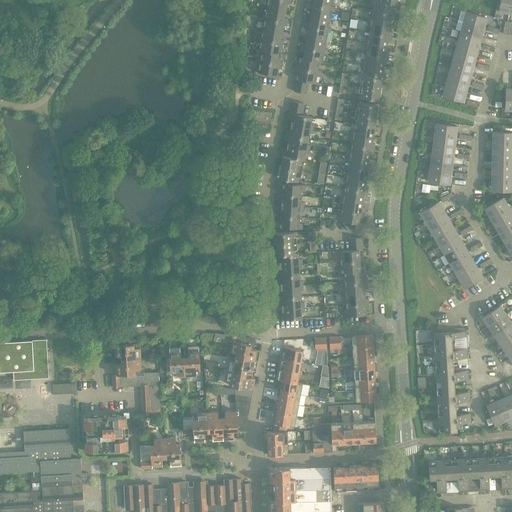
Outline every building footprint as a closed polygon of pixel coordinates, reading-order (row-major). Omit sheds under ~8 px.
[(291,1),(285,0),(268,0),(267,8),(286,11),(287,4),(290,5),(291,1)] [(311,1),(310,5),(335,9),(335,7),(332,7),(333,0),(314,0),(314,1),(311,1)] [(374,5),(373,11),(395,15),(395,10),(393,9),(393,4),(378,1),(373,0),(371,0),(371,5),(374,5)] [(500,0),(499,11),(509,13),(511,0),(500,0)] [(335,9),(310,5),(310,8),(313,9),(311,16),(330,19),(332,10),(334,11),(335,9)] [(263,16),(262,18),(287,23),(287,19),(284,18),(286,11),(267,8),(265,17),(263,16)] [(369,17),(368,21),(390,25),(391,19),(394,20),(395,15),(373,11),(372,17),(369,17)] [(466,12),(464,22),(484,27),(486,18),(466,12)] [(307,22),(306,26),(331,31),(331,29),(328,28),(330,19),(311,16),(310,23),(307,22)] [(287,23),(262,18),(262,20),(265,21),(263,29),(282,33),(283,26),(286,26),(287,23)] [(390,25),(368,21),(368,26),(371,27),(370,33),(391,36),(392,31),(389,31),(390,25)] [(464,22),(461,31),(481,37),(484,27),(464,22)] [(331,31),(306,26),(306,30),(309,30),(307,37),(326,41),(328,32),(330,33),(331,31)] [(259,37),(259,39),(283,44),(283,40),(281,39),(282,33),(263,29),(262,38),(259,37)] [(461,31),(459,40),(479,46),(481,37),(461,31)] [(366,38),(365,43),(387,46),(388,41),(391,41),(391,36),(370,33),(369,39),(366,38)] [(303,44),(302,47),(327,52),(327,50),(324,49),(326,41),(307,37),(306,44),(303,44)] [(283,44),(259,39),(258,41),(261,42),(259,51),(262,51),(278,54),(278,53),(279,47),(282,47),(283,44)] [(459,40),(456,49),(476,55),(479,46),(459,40)] [(387,46),(365,43),(364,47),(367,48),(366,54),(388,57),(389,52),(386,52),(387,46)] [(327,52),(302,47),(302,51),(305,52),(304,58),(319,61),(319,62),(322,62),(324,53),(326,54),(327,52)] [(456,49),(453,59),(473,64),(476,55),(456,49)] [(258,59),(258,61),(282,65),(283,62),(280,61),(281,54),(278,53),(278,54),(262,51),(261,60),(258,59)] [(362,60),(362,64),(383,68),(384,62),(387,62),(388,57),(366,54),(365,60),(362,60)] [(296,64),(296,68),(320,73),(320,71),(318,70),(319,62),(319,61),(304,58),(301,57),(299,65),(296,64)] [(453,59),(451,68),(471,74),(473,64),(453,59)] [(282,65),(258,61),(257,63),(260,64),(258,73),(277,76),(278,69),(281,69),(282,65)] [(383,68),(362,64),(361,69),(364,69),(363,75),(382,78),(382,79),(385,79),(386,74),(383,73),(383,68)] [(320,73),(296,68),(295,72),(298,72),(297,80),(308,82),(315,83),(317,74),(320,75),(320,73)] [(451,68),(448,77),(468,83),(471,74),(451,68)] [(363,75),(361,86),(380,89),(382,79),(382,78),(363,75)] [(448,77),(446,86),(466,92),(468,83),(448,77)] [(297,80),(295,86),(307,88),(308,82),(297,80)] [(307,88),(295,86),(294,92),(306,94),(307,88)] [(380,89),(361,86),(360,97),(378,100),(380,89)] [(466,92),(446,86),(443,96),(463,102),(466,92)] [(293,101),(291,107),(303,110),(304,104),(293,101)] [(359,102),(357,113),(376,116),(378,105),(359,102)] [(302,115),(290,113),(289,119),(292,119),(291,125),(313,129),(314,124),(311,124),(312,117),(302,115)] [(357,113),(356,124),(374,127),(374,126),(376,116),(357,113)] [(436,123),(435,134),(455,136),(457,126),(436,123)] [(352,129),(351,134),(373,137),(373,132),(376,132),(377,127),(374,126),(374,127),(356,124),(355,130),(352,129)] [(287,130),(286,135),(308,139),(309,133),(312,133),(313,129),(291,125),(290,131),(287,130)] [(511,132),(493,132),(493,142),(511,142),(511,132)] [(373,137),(351,134),(350,139),(353,139),(352,145),(374,149),(375,144),(372,143),(373,137)] [(435,134),(433,143),(454,146),(455,136),(435,134)] [(308,139),(286,135),(286,140),(289,140),(287,146),(309,150),(310,145),(307,145),(308,139)] [(511,142),(493,142),(493,152),(511,152),(511,142)] [(433,143),(432,153),(453,155),(454,146),(433,143)] [(348,151),(348,156),(369,159),(370,153),(373,154),(374,149),(352,145),(351,151),(348,151)] [(283,157),(285,157),(286,157),(302,160),(304,161),(305,154),(308,155),(309,150),(287,146),(286,152),(283,151),(283,157)] [(511,152),(493,152),(493,161),(511,161),(511,152)] [(432,153),(431,162),(452,165),(453,155),(432,153)] [(369,159),(348,156),(347,160),(350,161),(349,167),(371,170),(371,165),(368,165),(369,159)] [(282,160),(281,167),(300,170),(302,160),(286,157),(285,157),(285,160),(282,160)] [(511,161),(493,161),(492,171),(511,171),(511,161)] [(431,162),(430,172),(451,174),(452,165),(431,162)] [(281,167),(279,178),(298,181),(300,170),(281,167)] [(345,172),(344,177),(366,180),(367,175),(370,175),(371,170),(349,167),(348,173),(345,172)] [(511,171),(492,171),(492,181),(511,181),(511,171)] [(451,174),(430,172),(429,182),(449,184),(451,174)] [(366,180),(344,177),(343,182),(346,182),(346,188),(367,192),(368,187),(365,186),(366,180)] [(511,181),(492,181),(492,191),(511,191),(511,181)] [(280,190),(279,195),(301,196),(302,190),(305,190),(305,185),(283,184),(283,190),(280,190)] [(342,194),(341,198),(363,202),(364,196),(366,197),(367,192),(346,188),(345,194),(342,194)] [(452,192),(441,199),(443,203),(454,196),(452,192)] [(301,196),(279,195),(279,200),(282,200),(281,206),(303,207),(304,203),(301,202),(301,196)] [(363,202),(341,198),(340,203),(343,204),(342,210),(364,213),(365,208),(362,207),(363,202)] [(485,208),(490,217),(508,206),(503,198),(485,208)] [(420,212),(425,221),(443,211),(438,202),(420,212)] [(278,211),(278,216),(300,218),(300,212),(303,212),(303,207),(281,206),(281,211),(278,211)] [(511,213),(508,206),(490,217),(495,225),(511,215),(511,213)] [(364,213),(342,210),(341,216),(338,215),(338,220),(350,222),(359,223),(360,217),(363,218),(364,213)] [(443,211),(425,221),(430,229),(448,219),(443,211)] [(511,215),(495,225),(500,233),(511,226),(511,215)] [(300,218),(278,216),(277,221),(280,221),(280,228),(302,229),(302,224),(299,224),(300,218)] [(448,219),(430,229),(435,238),(453,227),(448,219)] [(350,222),(349,228),(361,230),(362,223),(359,223),(350,222)] [(511,226),(500,233),(505,242),(511,237),(511,226)] [(453,227),(435,238),(440,246),(458,236),(453,227)] [(294,232),(275,233),(276,244),(295,243),(294,232)] [(458,236),(440,246),(445,254),(463,244),(458,236)] [(295,243),(276,244),(276,254),(276,255),(296,254),(296,253),(295,243)] [(463,244),(445,254),(450,263),(468,252),(463,244)] [(341,256),(341,262),(363,261),(363,256),(360,256),(359,250),(350,250),(337,251),(338,256),(341,256)] [(468,252),(450,263),(455,271),(473,260),(468,252)] [(276,255),(276,254),(276,260),(279,260),(280,265),(302,264),(301,259),(298,260),(298,253),(296,253),(296,254),(276,255)] [(473,260),(455,271),(459,279),(477,269),(473,260)] [(363,261),(341,262),(341,268),(338,268),(339,273),(342,273),(361,272),(361,271),(360,266),(363,266),(363,261)] [(277,271),(277,276),(299,275),(299,269),(302,269),(302,264),(280,265),(280,271),(277,271)] [(477,269),(459,279),(465,288),(483,277),(477,269)] [(342,273),(342,277),(345,277),(345,283),(367,282),(367,277),(364,277),(364,271),(361,271),(361,272),(342,273)] [(299,275),(277,276),(278,281),(281,281),(281,287),(303,286),(303,281),(300,281),(299,275)] [(343,290),(343,294),(365,293),(365,287),(368,287),(367,282),(345,283),(346,289),(343,290)] [(278,293),(279,298),(301,297),(300,291),(303,290),(303,286),(281,287),(281,293),(278,293)] [(365,293),(343,294),(343,299),(346,299),(347,305),(369,304),(368,299),(365,299),(365,293)] [(301,297),(279,298),(279,303),(282,303),(282,309),(304,307),(304,303),(301,303),(301,297)] [(369,304),(347,305),(347,311),(344,311),(344,316),(366,315),(366,309),(369,309),(369,304)] [(483,317),(488,326),(506,314),(500,306),(483,317)] [(304,307),(282,309),(282,314),(279,315),(280,320),(302,319),(301,312),(304,312),(304,307)] [(506,314),(488,326),(494,334),(511,322),(506,314)] [(511,323),(511,322),(494,334),(499,342),(511,333),(511,323)] [(434,336),(434,344),(452,344),(452,337),(467,336),(467,331),(430,333),(431,336),(434,336)] [(236,353),(236,357),(258,361),(260,350),(250,349),(251,345),(254,345),(255,339),(226,334),(225,336),(222,335),(222,334),(215,333),(214,341),(229,344),(229,341),(232,342),(231,352),(236,353)] [(511,333),(499,342),(505,350),(511,344),(511,333)] [(350,346),(350,348),(376,346),(376,342),(373,343),(373,335),(352,336),(353,346),(350,346)] [(122,356),(122,359),(141,358),(140,348),(134,348),(134,344),(129,344),(129,338),(111,339),(111,346),(115,346),(116,356),(122,356)] [(47,339),(0,342),(0,371),(13,371),(14,380),(49,378),(47,339)] [(432,353),(432,355),(468,353),(468,349),(453,350),(452,344),(434,344),(435,353),(432,353)] [(303,350),(283,347),(281,358),(301,362),(302,357),(308,358),(310,346),(304,345),(303,350)] [(188,357),(185,357),(186,376),(196,375),(196,369),(200,369),(199,346),(188,347),(188,357)] [(376,346),(350,348),(351,349),(353,349),(353,358),(374,357),(373,350),(376,350),(376,346)] [(186,376),(185,357),(181,357),(180,347),(169,348),(171,371),(175,371),(175,377),(186,376)] [(468,353),(432,355),(432,357),(435,357),(436,366),(453,365),(453,359),(468,358),(468,353)] [(229,359),(227,370),(246,373),(247,369),(256,371),(258,361),(236,357),(235,360),(229,359)] [(352,368),(352,369),(377,368),(377,364),(374,364),(374,357),(353,358),(354,367),(352,368)] [(116,364),(117,375),(135,373),(135,369),(141,369),(141,358),(122,359),(122,363),(116,364)] [(277,365),(276,368),(302,373),(302,371),(300,371),(301,362),(281,358),(280,365),(277,365)] [(433,375),(433,377),(469,375),(469,370),(454,371),(453,365),(436,366),(436,375),(433,375)] [(302,373),(276,368),(276,372),(279,372),(277,380),(282,381),(282,380),(297,383),(297,382),(299,374),(301,374),(302,373)] [(377,368),(352,369),(352,371),(354,370),(355,380),(375,379),(375,371),(378,371),(377,368)] [(246,373),(227,370),(225,380),(231,381),(231,385),(235,386),(253,389),(255,379),(245,377),(246,373)] [(159,372),(135,373),(117,375),(112,375),(113,387),(141,386),(141,385),(159,384),(159,372)] [(469,375),(433,377),(433,379),(436,379),(437,388),(455,387),(454,380),(469,380),(469,375)] [(353,389),(353,391),(379,389),(378,386),(376,386),(375,379),(355,380),(355,389),(353,389)] [(279,385),(278,390),(301,394),(303,383),(297,382),(297,383),(282,380),(282,381),(281,386),(279,385)] [(253,389),(235,386),(235,389),(235,390),(235,392),(252,395),(253,389)] [(434,397),(434,399),(470,397),(470,392),(455,393),(455,387),(437,388),(437,396),(434,397)] [(379,389),(353,391),(353,392),(355,392),(356,402),(376,401),(376,393),(379,393),(379,389)] [(301,394),(278,390),(277,395),(280,396),(279,402),(299,405),(301,394)] [(252,395),(235,392),(236,393),(236,398),(251,401),(252,395)] [(470,397),(434,399),(434,401),(437,400),(438,409),(456,408),(455,402),(470,401),(470,397)] [(251,401),(236,398),(237,411),(236,411),(238,433),(245,432),(251,401)] [(511,414),(505,398),(496,402),(504,421),(511,417),(511,414)] [(275,407),(274,412),(297,416),(299,405),(279,402),(278,407),(275,407)] [(504,421),(496,402),(487,406),(495,425),(504,421)] [(435,418),(435,420),(471,418),(471,414),(456,414),(456,408),(438,409),(438,418),(435,418)] [(226,418),(222,418),(223,441),(234,440),(233,433),(238,433),(236,411),(225,412),(226,418)] [(218,412),(207,413),(208,432),(212,431),(213,441),(223,441),(222,418),(218,418),(218,412)] [(276,417),(273,432),(285,432),(285,431),(286,425),(295,427),(297,416),(274,412),(273,417),(276,417)] [(197,419),(193,420),(194,436),(194,443),(205,442),(205,432),(208,432),(207,413),(197,413),(197,419)] [(84,428),(83,428),(84,441),(85,441),(85,451),(106,450),(106,451),(110,451),(110,449),(114,449),(114,451),(118,450),(118,449),(128,448),(128,439),(129,439),(128,425),(127,425),(126,416),(116,417),(116,415),(112,415),(112,417),(108,417),(108,416),(102,416),(102,417),(98,418),(97,416),(94,416),(94,418),(83,419),(84,428)] [(471,418),(435,420),(435,422),(439,422),(439,431),(457,430),(457,424),(472,423),(471,418)] [(194,436),(193,420),(183,420),(184,437),(194,436)] [(364,421),(353,422),(354,440),(360,440),(360,445),(365,445),(364,421)] [(375,421),(364,421),(365,445),(370,444),(370,439),(376,439),(375,421)] [(353,422),(342,423),(344,446),(348,446),(348,441),(354,440),(353,422)] [(332,441),(331,423),(312,424),(313,453),(333,452),(332,441)] [(342,423),(331,423),(332,441),(338,441),(339,446),(344,446),(342,423)] [(0,511),(21,511),(28,511),(74,511),(73,499),(83,499),(82,484),(87,483),(87,473),(82,473),(81,458),(71,459),(69,429),(24,431),(25,451),(0,452),(0,511)] [(265,438),(265,443),(288,443),(288,431),(285,431),(285,432),(273,432),(270,432),(270,438),(265,438)] [(155,445),(151,445),(152,468),(163,467),(162,457),(166,457),(165,438),(154,439),(155,445)] [(176,438),(165,438),(166,457),(170,457),(171,467),(181,466),(180,443),(176,444),(176,438)] [(288,443),(265,443),(265,448),(270,448),(270,455),(288,454),(288,443)] [(151,445),(140,446),(141,469),(152,468),(151,445)] [(503,457),(494,457),(495,475),(501,475),(502,490),(507,489),(505,453),(503,453),(503,457)] [(485,454),(483,455),(485,491),(490,490),(489,475),(495,475),(494,457),(485,458),(485,454)] [(481,458),(472,458),(473,476),(480,476),(480,491),(485,491),(483,455),(481,455),(481,458)] [(460,459),(451,460),(452,478),(458,477),(459,492),(463,492),(461,456),(459,456),(460,459)] [(463,456),(461,456),(463,492),(468,492),(467,477),(473,476),(472,458),(464,459),(463,456)] [(442,493),(440,457),(438,457),(438,460),(429,461),(430,479),(436,478),(437,493),(442,493)] [(442,457),(440,457),(442,493),(446,493),(446,478),(452,478),(451,460),(442,460),(442,457)] [(361,465),(355,465),(357,491),(368,490),(366,462),(361,462),(361,465)] [(371,462),(366,462),(368,490),(379,490),(378,464),(371,464),(371,462)] [(346,491),(344,463),(340,463),(340,466),(333,466),(335,492),(346,491)] [(349,463),(344,463),(346,491),(357,491),(355,465),(350,465),(349,463)] [(331,511),(330,467),(263,469),(263,511),(331,511)] [(251,511),(250,484),(242,484),(242,479),(224,480),(225,485),(188,487),(188,482),(167,483),(167,489),(153,489),(153,484),(124,486),(126,509),(134,509),(133,511),(251,511)] [(358,504),(358,511),(384,511),(384,502),(358,504)]
